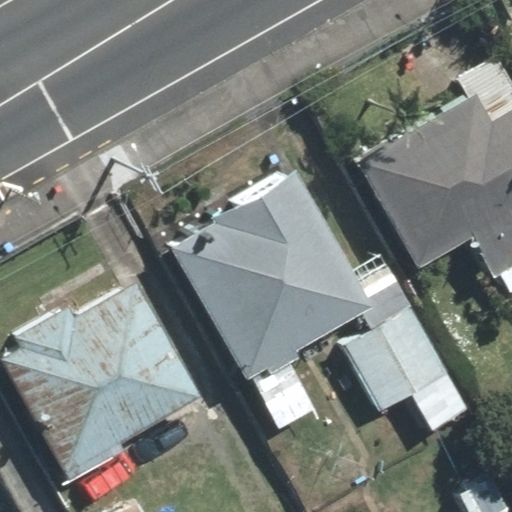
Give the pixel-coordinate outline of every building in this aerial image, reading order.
[(511,39),(497,47),(511,73),(511,39)] [(388,276),(446,242),(468,280),(480,273),(491,292),(511,279),(511,110),(477,51),(416,86),(424,99),(319,161),(388,276)] [(273,164),(141,244),(221,379),(354,300),(273,164)] [(100,448),(190,396),(116,267),(0,333),(0,398),(51,487),(105,456),(100,448)] [(321,348),(361,415),(389,398),(412,436),(456,409),(392,304),(321,348)] [(494,511),(506,505),(483,468),(435,497),(443,511),(494,511)] [(126,511),(116,494),(85,511),(126,511)]
